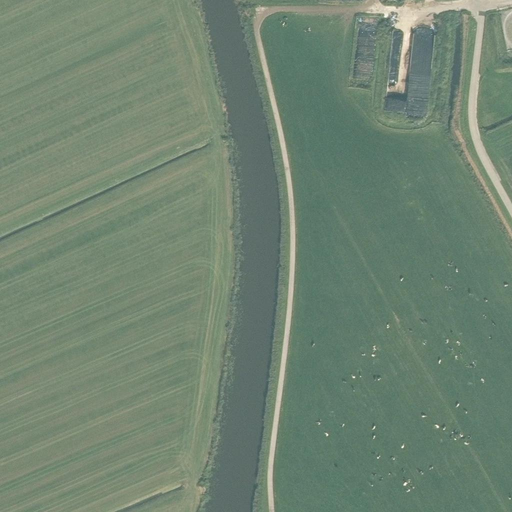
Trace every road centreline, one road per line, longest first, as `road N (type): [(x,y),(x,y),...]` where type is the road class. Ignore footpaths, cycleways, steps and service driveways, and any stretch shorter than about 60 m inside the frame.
road 1 (track): [(486,6),(259,17),(290,218),(272,511)]
road 2 (unclassified): [(511,208),(477,136),(486,0)]
